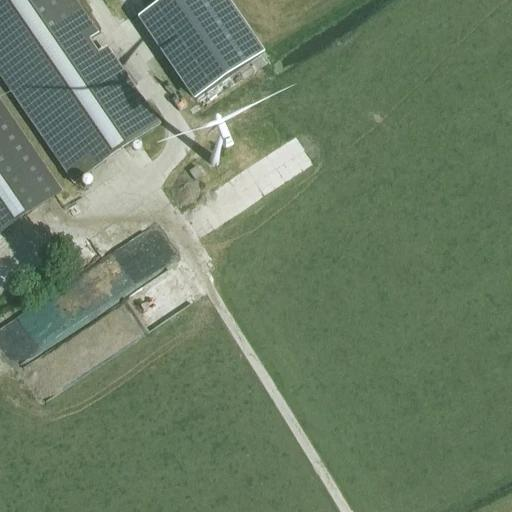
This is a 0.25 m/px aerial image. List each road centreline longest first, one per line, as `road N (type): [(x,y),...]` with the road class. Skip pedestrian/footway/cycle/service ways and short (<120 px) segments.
road 1 (track): [(346,511),(135,182)]
road 2 (track): [(0,274),(173,152),(171,116),(93,0)]
